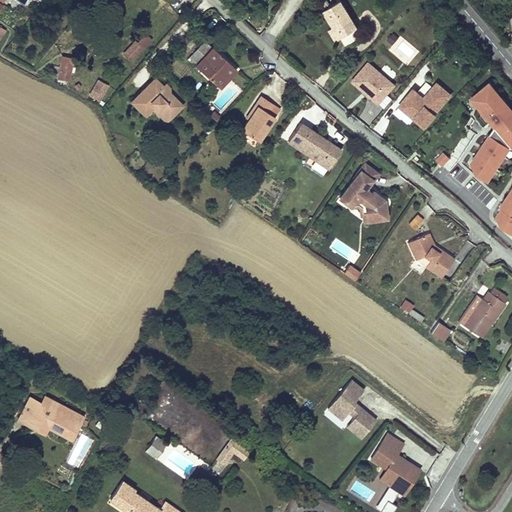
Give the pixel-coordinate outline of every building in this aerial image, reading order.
[(11,0),(7,0),(5,5),(13,11),(18,5),(11,0)] [(340,1),(323,12),(333,28),(339,40),(356,29),(340,1)] [(333,28),(328,31),(335,42),(339,40),(333,28)] [(130,64),(153,40),(142,30),(119,54),(130,64)] [(399,37),(393,31),(387,38),(393,44),(399,37)] [(341,39),(345,46),(357,39),(353,32),(341,39)] [(208,43),(192,62),(220,88),(238,69),(208,43)] [(55,77),(67,82),(75,59),(63,55),(55,77)] [(395,85),(369,63),(353,82),(365,92),(368,95),(379,104),(395,85)] [(150,81),(131,101),(143,113),(151,105),(154,103),(168,116),(180,102),(167,89),(162,84),(154,76),(150,81)] [(98,78),(88,95),(99,101),(109,85),(98,78)] [(427,82),(418,93),(425,99),(434,88),(427,82)] [(471,98),(490,120),(493,118),(495,121),(500,117),(502,120),(495,126),(471,162),(477,174),(488,181),(510,147),(511,145),(511,108),(508,104),(505,106),(497,96),(500,94),(490,82),(471,98)] [(434,88),(425,99),(418,93),(414,90),(401,106),(416,119),(418,117),(421,119),(419,122),(425,127),(436,114),(435,113),(452,94),(438,83),(434,88)] [(508,104),(500,94),(497,96),(505,106),(508,104)] [(262,95),(247,118),(250,120),(251,120),(261,104),(270,111),(275,103),(262,95)] [(154,103),(151,105),(166,119),(168,116),(154,103)] [(250,120),(245,129),(261,139),(277,115),(270,111),(261,104),(251,120),(250,120)] [(493,118),(490,120),(495,126),(502,120),(500,117),(495,121),(493,118)] [(302,120),(290,138),(331,166),(343,148),(302,120)] [(443,152),(436,160),(443,165),(449,158),(443,152)] [(360,172),(371,181),(379,170),(367,160),(359,171),(360,172)] [(369,184),(371,181),(360,172),(353,180),(362,179),(369,184)] [(370,218),(389,215),(387,199),(385,198),(386,197),(375,188),(373,190),(369,187),(369,184),(362,179),(353,180),(342,195),(352,203),(356,198),(364,197),(367,199),(368,208),(370,218)] [(511,189),(500,208),(501,209),(497,215),(502,226),(511,232),(511,189)] [(356,198),(368,208),(367,199),(364,197),(356,198)] [(408,223),(415,229),(424,219),(416,213),(408,223)] [(429,233),(410,242),(419,260),(427,256),(432,260),(428,266),(443,277),(456,260),(442,250),(440,252),(433,247),(435,245),(435,244),(429,233)] [(493,291),(507,300),(511,294),(497,285),(493,291)] [(498,313),(500,315),(509,301),(507,300),(493,291),(491,289),(486,297),(480,293),(461,320),(484,335),(493,321),(498,313)] [(440,322),(433,333),(445,342),(453,330),(440,322)] [(352,403),(362,391),(349,381),(327,408),(342,419),(348,412),(354,417),(346,426),(361,438),(374,421),(352,403)] [(46,396),(43,403),(50,407),(54,400),(46,396)] [(80,427),(85,417),(54,400),(50,407),(43,403),(31,397),(23,413),(50,427),(68,437),(75,424),(80,427)] [(50,427),(23,413),(19,420),(46,434),(50,427)] [(73,440),(80,427),(75,424),(68,437),(73,440)] [(379,479),(403,494),(419,469),(396,453),(402,443),(387,433),(370,459),(386,468),(379,479)] [(162,440),(156,436),(146,451),(151,455),(162,440)] [(223,448),(217,457),(224,463),(233,450),(243,458),(248,452),(231,439),(223,448)] [(167,443),(162,440),(151,455),(157,459),(167,443)] [(123,481),(110,499),(128,511),(126,511),(179,511),(166,502),(160,510),(139,495),(138,496),(133,493),(135,489),(123,481)]
